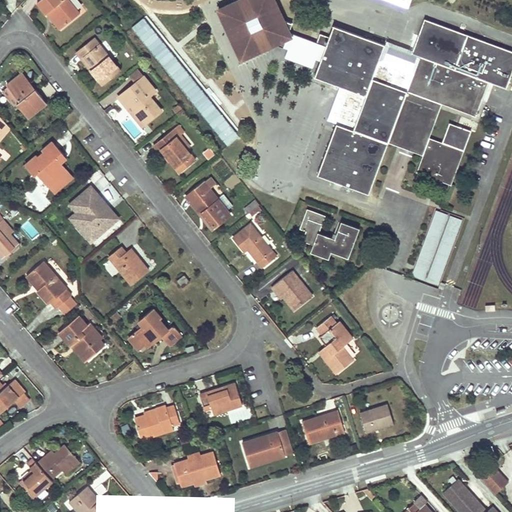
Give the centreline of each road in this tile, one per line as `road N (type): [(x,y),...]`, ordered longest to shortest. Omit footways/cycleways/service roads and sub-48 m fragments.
road 1 (residential): [(0,48),(20,36),(39,47),(238,297),(244,325)]
road 2 (residential): [(511,421),(232,511)]
road 3 (residential): [(244,325),(221,358),(75,404)]
road 4 (residential): [(162,511),(75,404)]
road 5 (residential): [(244,325),(270,331),(318,386),(346,387)]
